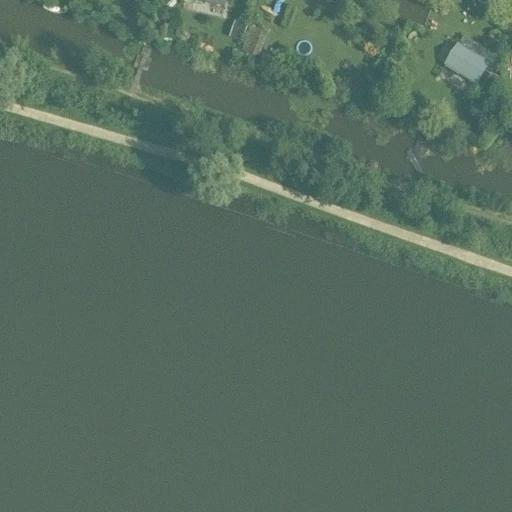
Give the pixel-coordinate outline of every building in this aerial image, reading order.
[(224,9),(226,0),(190,0),(224,9)] [(236,24),(231,40),(242,44),(248,28),(236,24)] [(259,59),(266,36),(250,31),(242,55),(252,58),(253,57),(259,59)] [(458,49),(447,67),(477,85),(486,71),(491,74),(495,67),(482,59),(480,62),(458,49)] [(488,81),(480,95),(489,101),(501,81),(493,76),(490,82),(488,81)]
